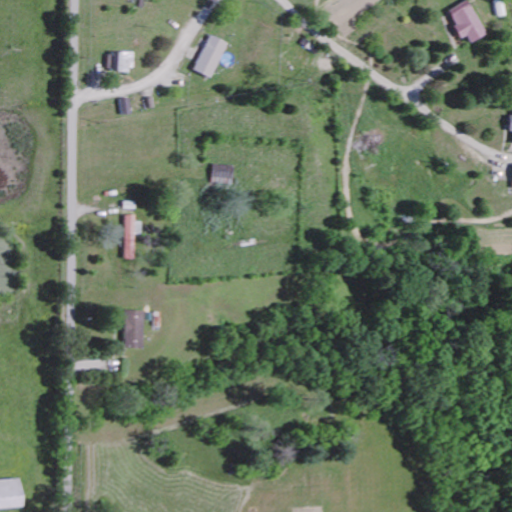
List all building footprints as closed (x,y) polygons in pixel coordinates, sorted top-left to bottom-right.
[(464,35),(469,43),(485,33),(466,0),(464,0),(445,11),(460,38),(464,35)] [(193,70),(210,78),(225,42),(208,35),(193,70)] [(133,52),(115,51),(114,71),(132,72),(133,52)] [(124,259),(134,259),(133,215),(123,215),(124,259)] [(141,311),(123,310),(122,347),(140,348),(141,311)] [(0,479),(0,508),(18,508),(17,479),(0,479)]
